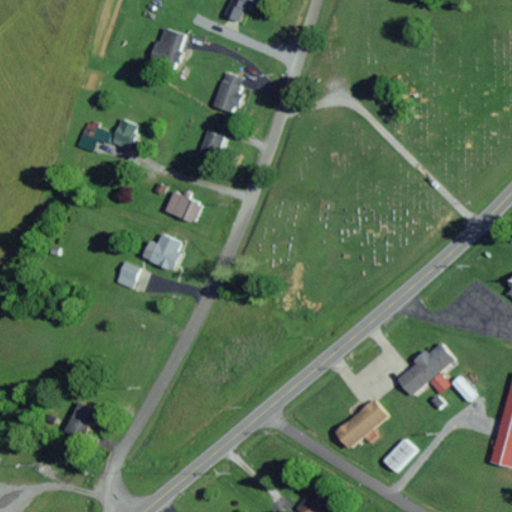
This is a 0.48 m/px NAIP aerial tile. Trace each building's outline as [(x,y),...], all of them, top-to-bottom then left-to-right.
[(234,0),(227,17),(245,25),(256,0),(234,0)] [(180,70),(185,34),(161,31),(155,66),(180,70)] [(246,79),(226,74),(216,110),(236,115),(246,79)] [(113,143),(131,152),(142,129),(124,120),(113,143)] [(100,142),(110,145),(113,133),(87,125),(79,150),(96,155),(100,142)] [(226,140),(210,133),(202,152),(218,158),(226,140)] [(168,214),(196,224),(203,205),(175,194),(168,214)] [(178,270),(182,241),(159,238),(155,267),(178,270)] [(140,270),(125,265),(119,286),(133,291),(140,270)] [(414,399),(456,362),(441,344),(399,381),(414,399)] [(352,451),(390,419),(376,402),(338,434),(352,451)] [(101,414),(81,404),(67,433),(87,443),(101,414)]
